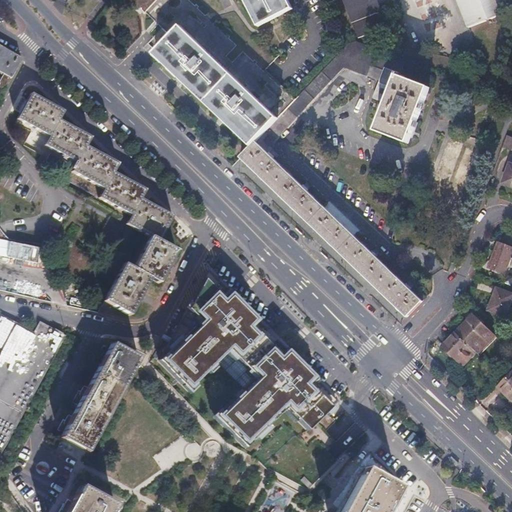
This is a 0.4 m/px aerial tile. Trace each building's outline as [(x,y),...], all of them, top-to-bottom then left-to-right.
[(125,0),(137,11),(138,10),(142,14),(154,0),(125,0)] [(179,90),(183,86),(215,117),(212,120),(221,128),(224,125),(248,148),(254,141),(258,137),(264,131),(299,94),(293,88),(290,91),(286,87),(289,84),(283,78),(280,81),(268,69),(277,60),(237,22),(228,32),(213,18),(218,16),(214,6),(206,10),(194,0),(154,0),(142,14),(143,15),(145,14),(154,23),(147,32),(151,35),(143,43),(152,51),(149,53),(175,78),(171,82),(179,90)] [(241,0),(257,29),(295,9),(290,0),(241,0)] [(376,0),(341,0),(350,22),(380,10),(376,0)] [(505,12),(500,0),(456,0),(463,18),(467,27),(505,12)] [(377,82),(391,87),(375,130),(406,142),(426,87),(398,76),(404,59),(352,39),(299,94),(264,131),(273,139),(343,66),(378,80),(377,82)] [(0,49),(0,74),(2,76),(0,79),(0,91),(3,93),(21,62),(0,49)] [(14,122),(46,140),(41,149),(72,165),(67,173),(102,192),(98,200),(131,218),(126,227),(148,239),(130,273),(120,268),(100,305),(127,320),(147,283),(156,288),(175,253),(158,244),(172,219),(140,201),(145,192),(113,175),(117,167),(84,149),(89,141),(56,122),(61,114),(28,96),(14,122)] [(248,148),(240,156),(406,315),(421,300),(372,254),(290,176),(254,141),(248,148)] [(439,141),(435,154),(451,159),(455,146),(439,141)] [(433,181),(443,186),(450,171),(440,166),(433,181)] [(511,167),(507,166),(500,185),(511,188),(511,167)] [(511,248),(496,242),(486,267),(502,273),(511,248)] [(197,326),(158,364),(186,392),(225,354),(254,383),(216,421),(243,448),(281,411),(304,434),(325,413),(304,392),(313,383),(283,354),(277,360),(248,332),(257,323),(225,291),(217,299),(200,281),(183,312),(197,326)] [(511,294),(511,293),(495,287),(486,310),(503,316),(511,294)] [(472,314),(455,333),(475,353),(479,356),(497,338),(472,314)] [(0,451),(63,336),(38,323),(32,333),(0,315),(0,451)] [(455,333),(441,346),(463,366),(475,353),(455,333)] [(135,357),(111,345),(61,439),(84,452),(135,357)] [(511,372),(511,371),(495,388),(511,403),(511,372)] [(271,457),(266,467),(285,478),(287,479),(311,492),(320,476),(304,475),(305,467),(310,467),(311,466),(314,466),(328,474),(335,460),(328,456),(326,465),(309,463),(306,462),(307,458),(301,457),(293,452),(308,454),(311,449),(310,449),(292,438),(283,454),(283,458),(271,457)] [(384,511),(398,488),(363,469),(340,511),(384,511)] [(109,511),(114,505),(79,486),(65,511),(109,511)]
